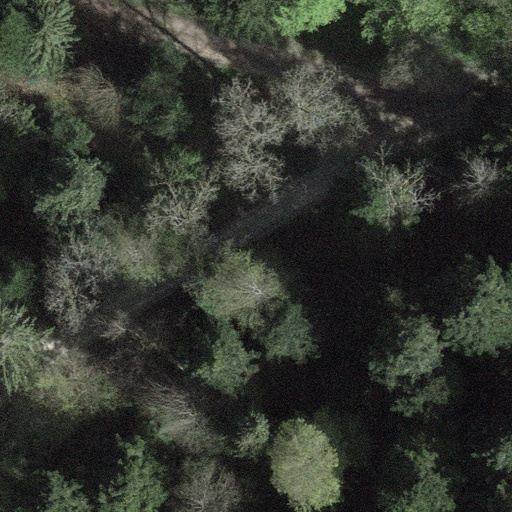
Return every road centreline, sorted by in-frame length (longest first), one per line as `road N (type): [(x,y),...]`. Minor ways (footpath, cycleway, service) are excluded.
road 1 (track): [(398,137),(297,154),(182,201),(0,348)]
road 2 (track): [(0,1),(248,42),(398,137)]
road 3 (track): [(398,137),(511,93)]
